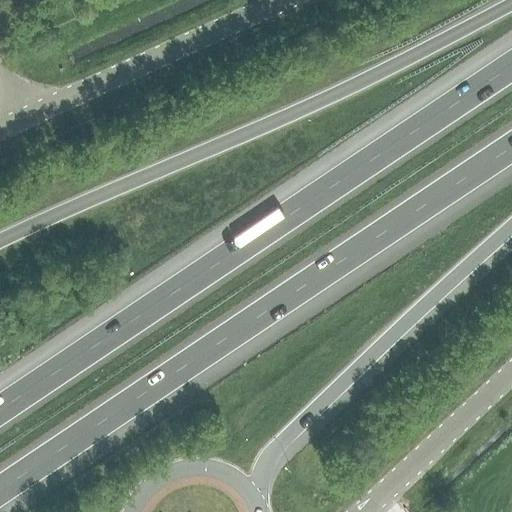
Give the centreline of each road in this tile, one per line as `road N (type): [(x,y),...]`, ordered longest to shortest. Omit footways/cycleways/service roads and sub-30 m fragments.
road 1 (motorway): [(0,491),(511,147)]
road 2 (motorway): [(511,67),(0,410)]
road 3 (motorway): [(254,500),(288,436),(511,227)]
road 4 (unclassified): [(0,129),(280,0)]
road 5 (unclassified): [(363,511),(511,377)]
road 6 (primary): [(254,500),(240,483),(198,466),(155,480),(133,511)]
